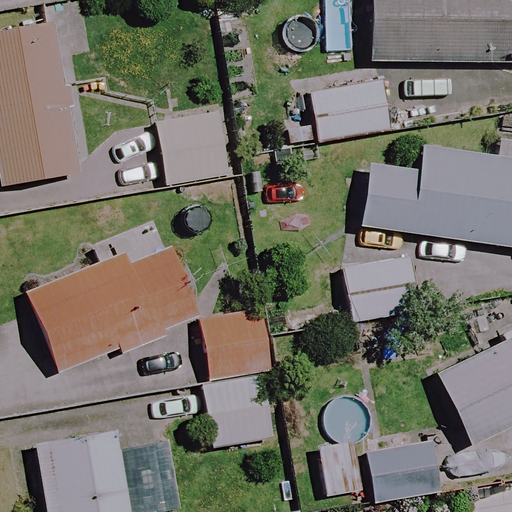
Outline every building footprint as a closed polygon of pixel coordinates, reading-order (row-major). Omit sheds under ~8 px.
[(511,63),(511,0),(360,0),(361,65),(511,63)] [(0,186),(70,174),(44,23),(0,30),(0,186)] [(382,133),(375,85),(300,97),(308,145),(382,133)] [(218,114),(142,124),(150,185),(226,175),(218,114)] [(404,258),(405,258),(408,236),(511,249),(511,161),(415,149),(412,172),(361,166),(350,251),(404,258)] [(45,374),(105,350),(108,355),(162,333),(160,327),(190,315),(162,249),(118,267),(113,255),(12,296),(45,374)] [(197,381),(263,370),(254,310),(187,321),(197,381)] [(511,424),(511,339),(430,377),(462,447),(511,424)] [(258,377),(191,387),(201,452),(268,441),(258,377)] [(109,429),(21,444),(32,511),(170,511),(171,511),(158,440),(112,448),(109,429)] [(355,497),(351,447),(350,437),(314,440),(319,500),(355,497)] [(351,447),(355,497),(433,490),(429,441),(351,447)] [(511,511),(511,501),(460,510),(459,511),(511,511)]
